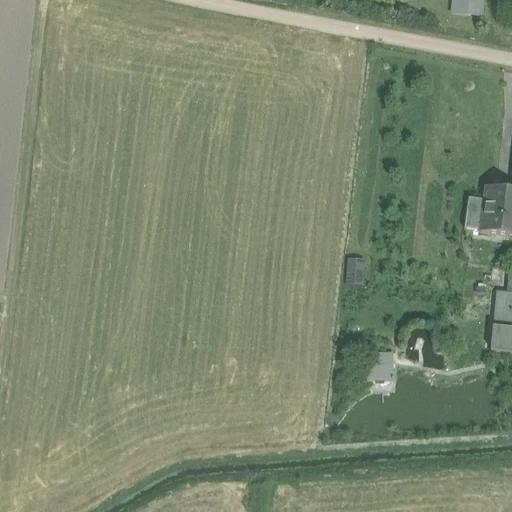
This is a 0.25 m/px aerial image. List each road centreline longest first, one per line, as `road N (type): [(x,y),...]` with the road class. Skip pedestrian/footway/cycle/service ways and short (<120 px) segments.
road 1 (track): [(44,0),(0,360)]
road 2 (track): [(211,0),(511,63)]
